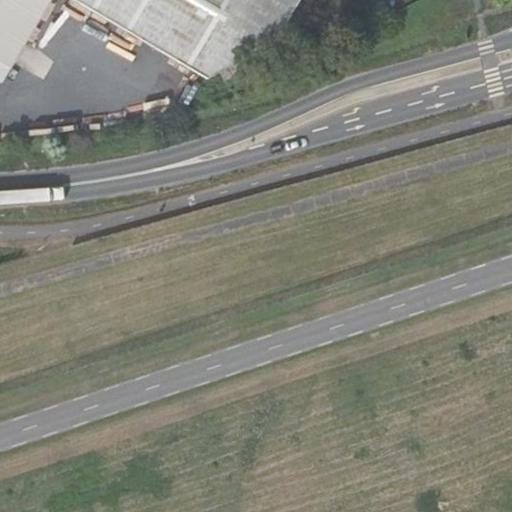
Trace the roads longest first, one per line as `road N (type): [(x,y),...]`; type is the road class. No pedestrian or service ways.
road 1 (secondary): [(511,43),(369,83),(198,152),(62,188)]
road 2 (secondary): [(247,159),(511,71)]
road 3 (secondary): [(247,159),(511,85)]
road 4 (secondary): [(62,188),(247,159)]
